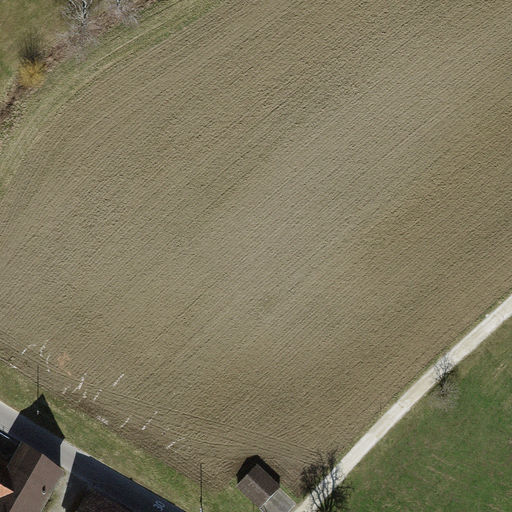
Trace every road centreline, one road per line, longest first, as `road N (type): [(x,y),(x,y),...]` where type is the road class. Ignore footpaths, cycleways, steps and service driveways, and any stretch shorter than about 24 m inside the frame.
road 1 (track): [(304,511),(458,349),(511,304)]
road 2 (residential): [(161,511),(0,414)]
